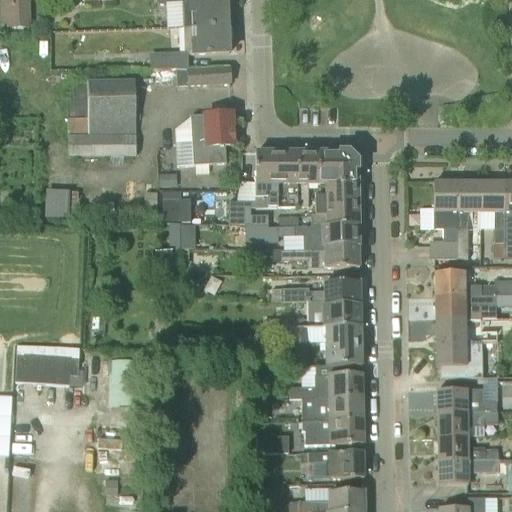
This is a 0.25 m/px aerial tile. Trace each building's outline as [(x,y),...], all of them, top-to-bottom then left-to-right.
[(0,0),(1,31),(31,30),(30,0),(0,0)] [(183,30),(228,28),(226,0),(223,0),(185,1),(185,0),(157,0),(158,5),(182,4),(183,30)] [(176,70),(189,70),(188,57),(229,56),(228,28),(183,30),(184,55),(150,56),(150,71),(176,70)] [(189,70),(176,70),(177,89),(188,89),(210,87),(230,86),(229,70),(209,71),(189,72),(189,70)] [(134,83),(87,84),(73,84),(74,102),(67,102),(68,160),(136,158),(134,83)] [(212,117),(190,118),(190,121),(194,168),(196,168),(209,167),(226,166),(224,148),(234,148),(233,144),(237,143),(236,129),(233,130),(232,116),(212,117)] [(250,210),(277,210),(276,155),(255,155),(255,184),(255,205),(236,205),(229,205),(229,227),(251,227),(251,218),(250,218),(250,210)] [(277,210),(298,210),(298,155),(276,155),(277,210)] [(298,155),(298,210),(308,210),(308,191),(308,188),(315,188),(319,188),(319,187),(319,185),(319,155),(298,155)] [(349,155),(319,155),(319,185),(319,187),(328,187),(328,185),(353,159),(351,157),(350,156),(349,155)] [(328,187),(358,187),(357,164),(356,162),(356,161),(353,159),(328,185),(328,187)] [(159,176),(160,189),(177,189),(176,175),(159,176)] [(457,262),(457,185),(433,185),(433,232),(447,232),(447,244),(434,244),(434,262),(457,262)] [(480,215),(481,185),(457,185),(457,262),(467,262),(468,233),(468,215),(480,215)] [(504,246),(504,185),(481,185),(480,215),(494,215),(494,232),(492,232),(492,246),(504,246)] [(319,188),(315,188),(315,196),(315,199),(315,209),(358,208),(358,187),(328,187),(319,187),(319,188)] [(162,223),(179,223),(179,202),(182,202),(181,194),(162,194),(162,202),(162,223)] [(311,230),(358,229),(358,208),(315,209),(315,217),(311,217),(311,229),(311,230)] [(251,218),(251,227),(251,228),(267,228),(267,218),(251,218)] [(279,229),(298,229),(297,220),(279,220),(279,229)] [(170,244),(179,244),(179,225),(170,225),(170,244)] [(310,253),(359,252),(358,229),(311,230),(311,229),(298,229),(279,229),(269,230),(269,239),(309,239),(310,253)] [(504,246),(492,246),(492,260),(504,260),(504,246)] [(359,252),(310,253),(280,253),(280,264),(308,264),(308,272),(359,271),(359,252)] [(170,254),(155,255),(156,264),(170,263),(170,254)] [(511,282),(494,283),(493,288),(465,288),(465,275),(434,275),(435,299),(508,298),(511,298),(511,282)] [(201,280),(185,280),(185,291),(201,291),(201,280)] [(306,305),(360,304),(359,285),(324,286),(324,294),(308,294),(308,291),(281,291),(281,305),(306,305)] [(509,307),(508,298),(435,299),(435,323),(466,322),(466,323),(481,322),(480,308),(509,307)] [(299,321),(277,322),(277,331),(288,331),(292,331),(292,330),(306,329),(324,329),(360,328),(360,304),(306,305),(306,306),(306,321),(299,321)] [(466,331),(466,323),(466,322),(435,323),(436,345),(481,344),(496,344),(508,343),(508,333),(466,333),(466,331)] [(361,369),(360,328),(324,329),(325,370),(361,369)] [(288,343),(284,343),(284,371),(302,371),(307,370),(307,342),(306,332),(306,329),(292,330),(292,331),(288,331),(288,343)] [(481,344),(436,345),(436,370),(440,370),(440,380),(482,380),(481,344)] [(64,361),(16,358),(15,385),(69,388),(69,380),(78,380),(79,374),(78,374),(78,362),(64,361)] [(142,364),(111,363),(109,409),(141,410),(142,364)] [(302,401),(361,400),(361,397),(362,395),(362,391),(361,388),(360,377),(314,378),(314,391),(289,392),(289,402),(302,402),(302,401)] [(496,416),(496,415),(496,406),(482,406),(482,392),(466,392),(466,393),(436,393),(437,417),(496,416)] [(0,459),(9,460),(11,415),(12,398),(3,397),(0,397),(0,459)] [(302,415),(302,424),(361,423),(361,412),(362,410),(362,406),(361,403),(361,400),(302,401),(302,402),(302,415)] [(267,425),(267,404),(253,404),(254,425),(267,425)] [(437,441),(468,440),(468,429),(484,429),(484,427),(497,427),(498,415),(496,415),(496,416),(437,417),(437,441)] [(361,423),(302,424),(303,435),(307,435),(307,448),(328,448),(342,447),(362,447),(361,424),(361,423)] [(255,439),(255,456),(288,455),(288,438),(255,439)] [(468,440),(437,441),(437,464),(469,464),(469,463),(498,462),(498,452),(484,452),(484,450),(468,449),(468,440)] [(342,455),(309,456),(309,465),(310,465),(328,465),(328,480),(328,482),(343,482),(363,481),(362,477),(364,475),(364,469),(362,467),(362,455),(342,455)] [(469,464),(437,464),(438,488),(458,488),(469,487),(469,475),(483,476),(483,475),(511,475),(511,462),(498,462),(469,463),(469,464)] [(118,482),(106,482),(106,496),(118,496),(118,482)] [(363,511),(363,494),(328,495),(328,503),(298,504),(298,511),(363,511)] [(438,511),(484,511),(484,499),(467,500),(467,511),(438,511)]
